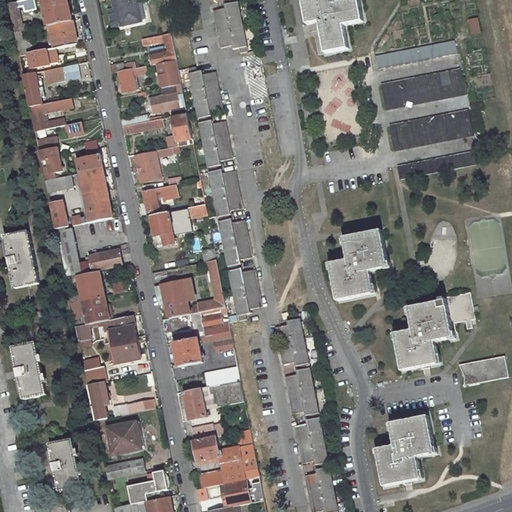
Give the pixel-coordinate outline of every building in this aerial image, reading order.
[(9,5),(15,34),(32,30),(31,25),(23,26),(19,8),(24,7),(26,9),(27,15),(37,13),(36,8),(34,8),(32,0),(9,5)] [(42,0),(48,27),(51,26),(73,22),(68,0),(42,0)] [(141,25),(136,0),(114,0),(120,29),(141,25)] [(224,0),(226,8),(214,11),(216,20),(218,19),(222,38),(220,39),(221,48),(234,45),(235,51),(240,50),(241,54),(248,53),(237,0),(224,0)] [(344,27),(364,24),(359,0),(339,4),(338,0),(314,0),(315,1),(303,3),(308,27),(319,26),(325,55),(349,50),(344,27)] [(467,19),(468,35),(479,34),(477,18),(467,19)] [(73,22),(51,26),(52,32),(74,27),(73,22)] [(57,49),(78,45),(74,27),(52,32),(54,41),(49,42),(50,45),(55,45),(56,50),(57,49)] [(169,55),(166,55),(165,48),(149,51),(152,66),(158,65),(178,61),(172,35),(159,38),(160,42),(165,41),(166,46),(168,46),(169,55)] [(155,38),(142,41),(143,48),(156,46),(156,43),(155,38)] [(34,51),(33,43),(18,47),(19,54),(34,51)] [(456,43),(377,59),(380,72),(458,56),(456,43)] [(57,49),(56,50),(30,55),(33,69),(60,63),(57,49)] [(163,90),(174,87),(182,86),(178,61),(158,65),(159,74),(156,75),(158,85),(161,84),(163,90)] [(119,73),(134,70),(136,70),(135,64),(124,66),(123,65),(111,68),(112,75),(119,73)] [(81,80),(78,66),(63,68),(66,83),(81,80)] [(147,75),(146,68),(136,70),(134,70),(136,78),(147,75)] [(229,153),(225,133),(228,133),(226,124),(214,126),(211,114),(224,112),(222,103),(219,103),(216,84),(218,84),(216,75),(204,78),(203,74),(198,75),(197,69),(190,71),(240,324),(248,323),(247,317),(251,316),(251,312),(263,309),(262,301),(258,301),(255,282),(258,282),(256,272),(243,275),(241,263),(253,260),(251,251),(249,251),(246,233),(248,232),(246,224),(233,227),(231,213),(243,211),(241,202),(239,202),(235,183),(238,183),(236,175),(223,177),(221,163),(233,161),(232,152),(229,153)] [(139,91),(138,83),(134,84),(133,78),(136,78),(134,70),(119,73),(123,95),(139,91)] [(43,79),(46,79),(45,72),(24,76),(31,108),(41,106),(35,77),(42,76),(43,79)] [(388,113),(449,101),(467,98),(461,72),(383,87),(388,113)] [(182,117),(188,115),(182,86),(174,87),(175,95),(150,100),(153,115),(181,109),(182,117)] [(73,109),(71,99),(45,105),(46,111),(49,114),(73,109)] [(31,108),(36,133),(61,128),(60,121),(45,124),(41,106),(31,108)] [(470,112),(451,116),(391,128),(396,154),(475,139),(470,112)] [(151,123),(150,115),(121,121),(123,128),(151,123)] [(191,146),(194,145),(188,115),(182,117),(173,118),(174,122),(175,125),(171,125),(173,132),(176,131),(178,144),(190,141),(191,146)] [(165,129),(164,124),(164,120),(151,123),(123,128),(125,137),(165,129)] [(332,120),(330,126),(348,131),(349,125),(332,120)] [(72,137),(84,134),(85,138),(85,140),(93,138),(90,123),(82,124),(82,123),(65,127),(66,132),(69,131),(70,137),(72,137)] [(53,139),(38,143),(40,152),(55,149),(53,139)] [(87,153),(98,149),(95,139),(83,143),(87,153)] [(63,172),(58,148),(55,149),(40,152),(42,162),(48,161),(52,175),(63,172)] [(160,172),(158,159),(174,156),(173,154),(172,149),(137,156),(139,168),(136,169),(137,173),(140,172),(142,184),(159,181),(157,173),(160,172)] [(77,155),(81,174),(104,170),(100,151),(77,155)] [(399,168),(402,182),(462,170),(480,166),(477,153),(399,168)] [(104,170),(81,174),(79,175),(79,178),(82,178),(86,200),(99,197),(98,194),(108,192),(104,170)] [(74,188),(72,177),(46,182),(48,193),(74,188)] [(181,186),(180,179),(169,182),(170,188),(181,186)] [(159,211),(157,199),(171,197),(170,188),(144,193),(148,213),(159,211)] [(86,200),(87,205),(110,201),(108,192),(98,194),(99,197),(86,200)] [(62,200),(50,203),(56,230),(70,228),(67,218),(64,203),(63,203),(62,200)] [(114,219),(110,201),(87,205),(90,220),(83,221),(82,217),(72,219),(74,227),(114,219)] [(208,216),(206,206),(176,212),(178,222),(208,216)] [(169,213),(152,217),(156,238),(166,236),(168,246),(175,245),(169,213)] [(57,233),(67,279),(78,277),(93,274),(93,273),(123,267),(120,251),(87,258),(88,264),(82,265),(75,230),(57,233)] [(39,285),(29,232),(5,237),(15,289),(39,285)] [(377,295),(372,273),(389,269),(382,232),(345,239),(349,261),(331,265),(338,303),(377,295)] [(203,252),(205,264),(209,263),(217,261),(215,250),(203,252)] [(209,263),(210,268),(217,302),(198,305),(199,307),(195,308),(193,310),(189,310),(187,302),(190,301),(190,298),(187,298),(186,297),(194,295),(191,281),(156,289),(159,307),(167,306),(170,320),(202,313),(221,310),(227,308),(217,261),(209,263)] [(175,277),(200,272),(199,270),(199,265),(153,274),(155,284),(176,280),(175,277)] [(101,273),(93,274),(78,277),(83,302),(106,297),(101,273)] [(113,286),(115,296),(128,293),(126,283),(113,286)] [(479,310),(478,304),(474,305),(471,292),(447,297),(447,298),(443,299),(443,302),(410,308),(415,331),(396,335),(403,373),(441,365),(437,343),(455,339),(454,333),(458,332),(456,324),(466,322),(468,331),(474,329),(472,321),(477,319),(475,311),(479,310)] [(88,326),(111,322),(106,297),(83,302),(88,326)] [(208,337),(214,336),(231,332),(230,324),(224,325),(221,310),(202,313),(206,330),(208,337)] [(296,427),(297,436),(299,435),(303,455),(301,455),(303,464),(315,462),(318,474),(305,477),(307,486),(309,485),(313,505),(311,505),(312,511),(321,511),(325,511),(337,511),(299,314),(292,315),(293,321),(288,322),(289,325),(276,328),(278,337),(280,337),(284,356),(282,356),(283,365),(296,363),(298,375),(286,377),(287,387),(290,386),(293,405),(291,406),(293,414),(305,412),(308,425),(296,427)] [(113,332),(108,333),(116,364),(143,358),(133,317),(111,322),(113,332)] [(89,326),(88,326),(77,329),(80,343),(92,340),(89,326)] [(198,332),(199,339),(208,337),(206,330),(198,332)] [(199,339),(198,332),(175,337),(176,343),(198,339),(199,339)] [(236,356),(231,332),(214,336),(217,353),(232,350),(233,357),(236,356)] [(198,339),(176,343),(175,344),(179,368),(203,363),(198,339)] [(13,349),(25,401),(48,396),(37,344),(13,349)] [(465,389),(501,382),(510,380),(505,358),(460,366),(467,380),(465,389)] [(241,382),(239,368),(206,375),(208,388),(241,382)] [(104,369),(86,372),(89,387),(101,385),(108,384),(104,369)] [(241,382),(208,388),(184,393),(190,421),(207,418),(202,393),(210,392),(210,396),(216,395),(218,409),(246,403),(241,382)] [(89,387),(97,422),(108,420),(101,385),(89,387)] [(150,402),(138,404),(129,406),(131,415),(152,410),(150,402)] [(437,455),(430,417),(392,424),(396,448),(378,451),(385,488),(423,482),(419,458),(437,455)] [(108,430),(114,457),(143,450),(137,423),(108,430)] [(224,436),(222,426),(192,432),(195,442),(217,437),(224,436)] [(256,458),(251,430),(240,433),(243,446),(245,454),(246,460),(256,458)] [(223,457),(222,452),(220,453),(220,451),(217,437),(195,442),(199,463),(220,459),(221,458),(223,457)] [(73,441),(50,446),(60,492),(83,488),(73,441)] [(220,453),(222,452),(223,457),(221,458),(220,459),(221,466),(242,461),(246,460),(245,454),(243,446),(220,451),(220,453)] [(221,466),(220,459),(199,463),(202,476),(223,472),(221,466)] [(147,473),(144,460),(107,468),(109,481),(147,473)] [(213,488),(221,486),(246,481),(242,461),(221,466),(223,472),(202,476),(205,489),(213,488)] [(169,491),(165,472),(154,475),(155,483),(128,489),(132,506),(148,503),(146,496),(164,492),(169,491)] [(246,481),(221,486),(227,509),(231,509),(251,504),(246,481)] [(256,484),(260,503),(265,501),(261,483),(256,484)] [(213,488),(205,489),(197,491),(199,499),(214,496),(213,488)] [(164,492),(146,496),(148,503),(166,499),(164,492)] [(166,499),(148,503),(132,506),(115,510),(115,511),(173,511),(171,498),(166,499)]
